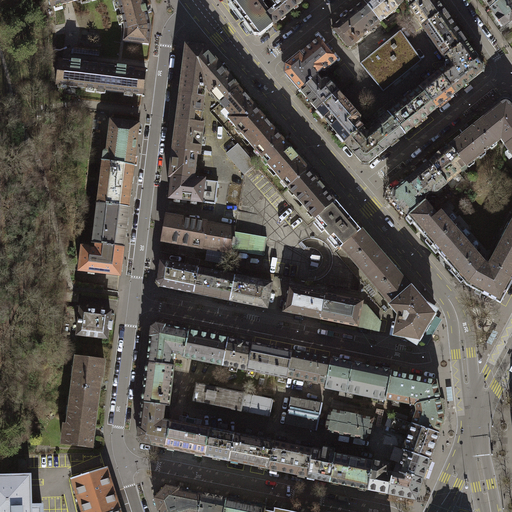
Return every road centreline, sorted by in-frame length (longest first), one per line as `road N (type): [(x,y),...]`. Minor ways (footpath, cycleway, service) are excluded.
road 1 (residential): [(461,336),(415,358),(134,300)]
road 2 (residential): [(134,300),(167,43),(191,0)]
road 3 (residential): [(121,456),(308,496)]
road 4 (residential): [(510,73),(360,191)]
road 5 (tertiary): [(461,336),(446,294),(360,191)]
road 6 (tertiary): [(360,191),(253,67)]
road 7 (residential): [(121,456),(134,300)]
